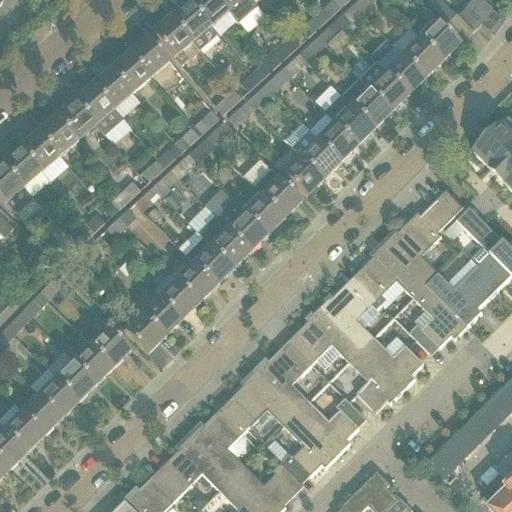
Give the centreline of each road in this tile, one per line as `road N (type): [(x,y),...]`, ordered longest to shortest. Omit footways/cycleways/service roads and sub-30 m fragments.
road 1 (residential): [(54,511),(511,49)]
road 2 (residential): [(374,450),(511,328)]
road 3 (residential): [(0,98),(112,0)]
